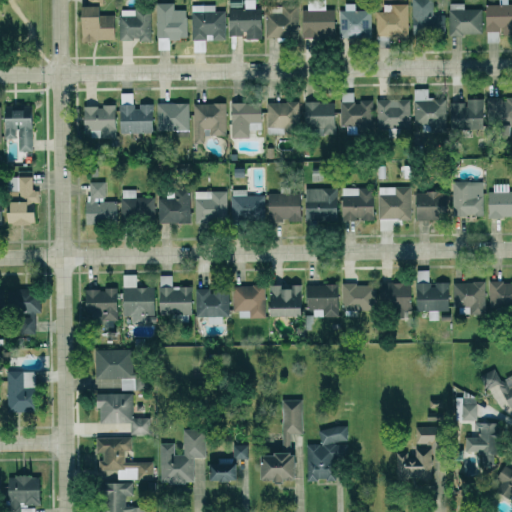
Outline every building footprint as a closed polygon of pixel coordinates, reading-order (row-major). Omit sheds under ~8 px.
[(409,0),(410,33),(442,32),(442,14),(430,15),(430,0),(409,0)] [(511,1),(498,2),(498,4),(484,4),(484,42),(497,41),(497,33),(511,32),(511,1)] [(170,3),(153,3),(154,44),(167,44),(167,34),(183,34),(183,9),(170,9),(170,3)] [(339,37),(369,37),(368,10),(351,10),(351,3),(338,3),(339,37)] [(374,35),(406,35),(406,3),(381,4),(381,11),(373,11),(374,35)] [(480,8),(462,9),(462,3),(447,3),(447,34),(480,34),(480,8)] [(222,39),(222,10),(212,10),(212,4),(188,4),(188,39),(222,39)] [(112,15),(96,14),(96,6),(75,6),(75,40),(111,41),(112,15)] [(299,38),(332,37),(332,9),(323,9),(323,6),(298,6),(299,38)] [(257,38),(259,9),(226,7),(225,35),(241,35),(241,37),(257,38)] [(116,10),(117,40),(148,40),(147,9),(116,10)] [(412,88),(413,124),(421,123),(421,131),(445,130),(444,98),(429,99),(429,88),(412,88)] [(132,92),(117,93),(117,132),(151,132),(151,105),(132,105),(132,92)] [(339,125),(371,125),(371,100),(352,100),(352,92),(339,92),(339,125)] [(485,97),(485,122),(493,122),(494,136),(509,136),(508,125),(511,125),(511,97),(500,98),(500,97),(485,97)] [(480,98),(463,98),(463,102),(448,102),(447,128),(479,128),(480,98)] [(409,99),(393,99),(376,99),(375,128),(409,129),(409,99)] [(246,137),(246,129),(258,130),(258,102),(229,101),(228,137),(246,137)] [(265,101),(264,127),(297,127),(298,102),(265,101)] [(310,126),(310,134),(333,134),(332,101),(302,102),(302,127),(310,126)] [(157,130),(175,130),(175,136),(187,135),(186,102),(156,103),(157,130)] [(223,103),(191,103),(192,143),(201,143),(201,135),(224,134),(223,103)] [(114,104),(101,104),(101,106),(80,106),(80,133),(114,134),(114,104)] [(29,105),(0,105),(1,138),(12,137),(12,129),(15,129),(15,150),(30,150),(29,105)] [(30,190),(30,176),(4,176),(3,224),(32,224),(32,202),(37,202),(37,190),(30,190)] [(103,182),(84,181),(83,221),(113,222),(113,201),(102,201),(103,182)] [(450,215),(481,215),(481,181),(451,181),(450,215)] [(511,216),(511,190),(506,190),(506,183),(491,183),(490,191),(485,191),(484,216),(511,216)] [(377,218),(408,218),(408,186),(376,186),(377,218)] [(303,187),(303,218),(334,219),(335,188),(303,187)] [(371,219),(371,187),(340,188),(340,219),(371,219)] [(152,197),(134,197),(134,189),(119,189),(120,218),(152,218),(152,197)] [(189,222),(188,189),(165,189),(165,198),(156,198),(157,222),(189,222)] [(262,195),(244,194),(244,189),(230,189),(230,219),(262,219),(262,195)] [(225,190),(193,191),(193,221),(226,221),(225,190)] [(412,220),(435,220),(435,214),(443,214),(444,191),(413,191),(412,220)] [(297,192),(265,192),(265,220),(297,220),(297,192)] [(413,310),(426,310),(426,320),(436,320),(436,310),(445,310),(445,282),(428,282),(428,269),(413,269),(413,310)] [(150,315),(150,286),(133,286),(133,274),(119,274),(119,315),(128,315),(128,322),(142,322),(142,315),(150,315)] [(189,313),(189,286),(169,286),(169,274),(155,275),(156,313),(189,313)] [(407,282),(376,281),(375,305),(390,305),(389,317),(406,318),(407,282)] [(511,281),(487,281),(487,306),(511,306),(511,281)] [(452,314),(483,313),(482,282),(451,283),(452,314)] [(312,317),(336,316),(335,283),(303,284),(304,309),(311,309),(312,317)] [(299,316),(299,284),(285,284),(285,288),(276,288),(276,285),(263,285),(231,285),(231,316),(299,316)] [(340,284),(341,309),(372,308),(371,284),(340,284)] [(226,315),(225,287),(192,288),(193,316),(205,316),(205,323),(219,323),(219,316),(226,315)] [(4,288),(3,311),(36,312),(36,289),(4,288)] [(114,288),(80,289),(81,315),(89,315),(89,324),(101,323),(101,319),(115,319),(114,288)] [(32,315),(17,315),(17,334),(32,333),(32,315)] [(92,349),(92,378),(118,377),(118,390),(129,389),(128,348),(92,349)] [(511,404),(511,374),(498,381),(492,368),(479,374),(485,387),(495,383),(506,407),(511,404)] [(91,394),(92,407),(96,407),(96,424),(128,423),(128,434),(142,434),(142,420),(129,421),(129,393),(91,394)] [(473,419),(474,398),(454,397),(454,419),(473,419)] [(298,399),(279,399),(279,453),(254,453),(254,480),(287,480),(287,453),(286,453),(286,433),(298,433),(298,399)] [(462,451),(476,451),(476,465),(491,465),(491,422),(473,422),(473,436),(462,436),(462,451)] [(414,443),(426,442),(425,425),(413,426),(414,443)] [(316,427),(316,443),(303,443),(304,480),(334,479),(333,442),(344,442),(344,426),(316,427)] [(157,443),(158,483),(190,482),(190,457),(202,456),(202,429),(180,429),(180,454),(172,454),(172,442),(157,443)] [(150,461),(122,461),(122,450),(129,449),(128,437),(93,437),(93,452),(97,452),(97,470),(115,469),(116,479),(151,478),(150,461)] [(230,457),(244,457),(244,445),(230,445),(230,457)] [(394,479),(429,478),(429,447),(413,448),(413,453),(393,454),(394,479)] [(203,464),(204,481),(230,480),(229,458),(216,458),(216,464),(203,464)] [(511,470),(511,471),(511,470),(511,469),(499,464),(491,486),(511,494),(511,470)] [(35,475),(2,476),(2,511),(31,511),(32,505),(36,505),(35,475)] [(95,482),(95,498),(97,498),(96,511),(143,511),(144,506),(123,506),(123,495),(127,495),(127,482),(95,482)]
